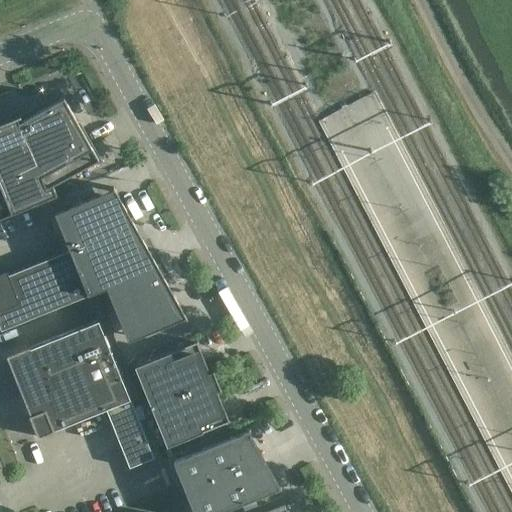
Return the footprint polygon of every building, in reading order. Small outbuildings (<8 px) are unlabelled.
[(0,181),(12,213),(57,195),(53,185),(98,160),(64,97),(19,122),(17,117),(21,116),(20,115),(0,122),(0,181)] [(0,217),(12,213),(0,181),(0,217)] [(129,342),(166,326),(185,318),(186,320),(187,319),(114,187),(113,188),(114,190),(55,213),(70,251),(88,295),(106,288),(121,323),(129,342)] [(8,275),(6,272),(0,274),(0,326),(1,330),(88,295),(70,251),(8,275)] [(38,436),(54,430),(54,429),(106,408),(129,467),(154,457),(99,319),(8,356),(31,414),(30,415),(38,436)] [(213,371),(209,373),(196,342),(135,367),(167,446),(229,421),(216,391),(220,389),(213,371)] [(173,461),(193,511),(218,511),(281,487),(249,430),(173,461)]
